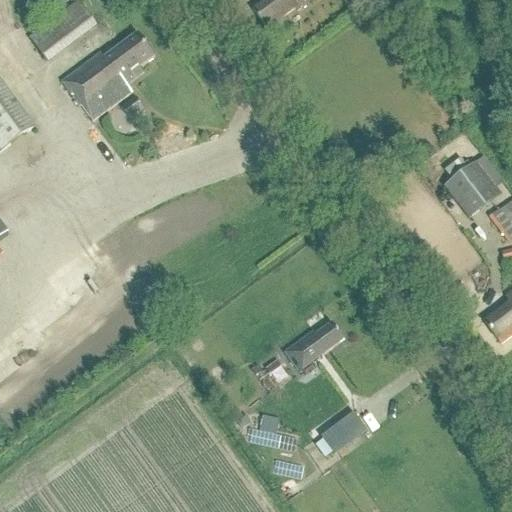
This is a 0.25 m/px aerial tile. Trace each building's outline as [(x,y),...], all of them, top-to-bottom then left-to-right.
[(300,12),(314,0),(267,0),(252,12),(269,35),(286,22),(284,19),(297,9),(300,12)] [(79,2),(29,40),(48,66),(98,28),(79,2)] [(131,96),(126,88),(143,75),(140,70),(154,60),(137,36),(104,60),(101,55),(62,84),(92,125),(131,96)] [(0,83),(0,155),(34,129),(0,83)] [(130,121),(145,111),(136,99),(122,110),(130,121)] [(444,188),(470,221),(501,198),(502,197),(497,190),(477,164),(476,163),(468,170),(460,160),(444,173),(452,182),(444,188)] [(511,204),(500,214),(511,229),(511,204)] [(0,243),(9,237),(0,224),(0,243)] [(502,346),(511,338),(511,293),(507,298),(511,305),(485,324),(502,346)] [(314,333),(285,355),(300,375),(344,342),(332,326),(317,337),(314,333)] [(277,362),(266,371),(270,376),(281,368),(277,362)] [(354,415),(321,439),(335,457),(367,433),(354,415)]
